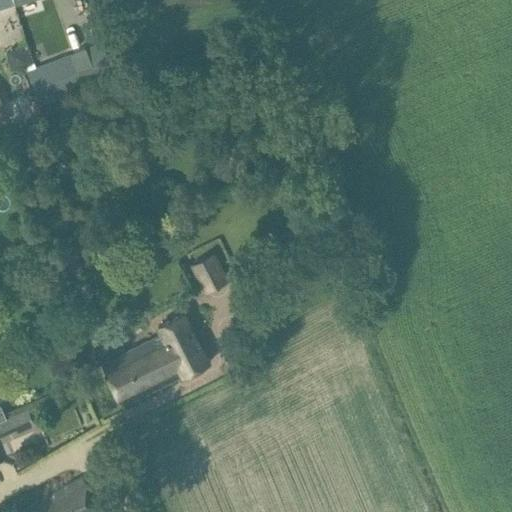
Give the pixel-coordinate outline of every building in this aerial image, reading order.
[(40,104),(114,77),(101,44),(28,71),(40,104)] [(22,103),(34,98),(24,72),(11,77),(22,103)] [(0,122),(10,119),(0,95),(0,122)] [(18,248),(40,239),(31,217),(8,226),(18,248)] [(205,292),(227,281),(213,255),(192,266),(205,292)] [(210,361),(201,343),(185,312),(158,325),(162,333),(101,363),(123,405),(210,361)] [(6,419),(0,421),(0,436),(3,436),(14,431),(15,433),(35,425),(28,409),(13,416),(6,419)] [(102,511),(83,475),(15,511),(102,511)]
